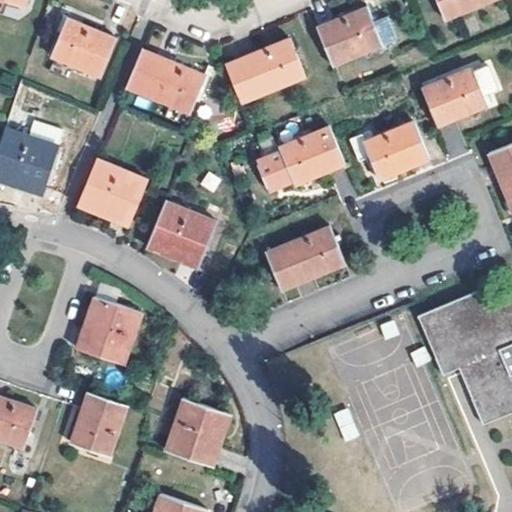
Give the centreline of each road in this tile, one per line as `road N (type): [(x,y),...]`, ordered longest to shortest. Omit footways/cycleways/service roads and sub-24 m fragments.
road 1 (residential): [(390,281),(478,241),(486,223),(471,185),(448,176),(374,205),(368,227)]
road 2 (residential): [(0,219),(86,241),(135,266),(227,346)]
road 3 (residential): [(227,346),(264,415),(269,468),(258,511)]
road 4 (residential): [(227,346),(390,281)]
road 5 (residential): [(273,0),(214,17),(158,0)]
